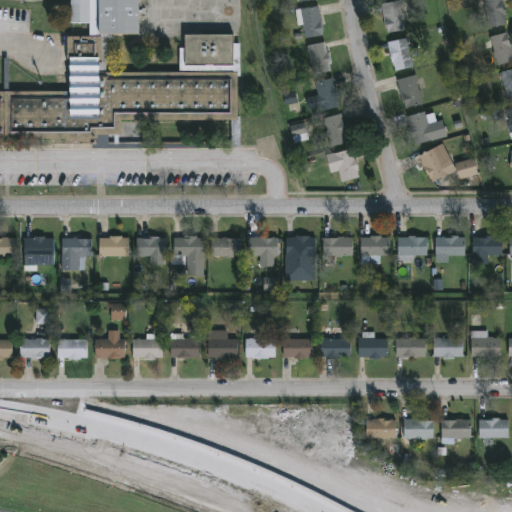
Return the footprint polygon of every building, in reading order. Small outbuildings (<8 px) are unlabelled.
[(140,0),(141,33),(113,33),(113,37),(106,37),(106,71),(180,71),(180,47),(185,47),(185,33),(235,33),(235,43),(241,43),(242,76),(238,76),(239,116),(241,116),(241,146),(232,146),(232,148),(93,148),(93,143),(98,143),(98,138),(0,138),(0,90),(66,90),(65,35),(90,35),(90,22),(70,22),(70,0),(140,0)] [(401,0),(401,4),(406,3),(407,10),(403,11),(404,12),(406,30),(388,33),(387,28),(385,28),(382,3),(401,0)] [(501,0),(506,24),(489,27),(484,0),(501,0)] [(319,5),(324,35),(306,38),(302,24),(298,25),(295,9),(319,5)] [(511,47),(511,60),(498,65),(491,36),(508,31),(511,47)] [(409,47),(410,50),(416,49),(418,57),(412,58),(413,66),(396,70),(390,51),(391,50),(389,41),(407,37),(409,47)] [(325,41),(327,51),(330,51),(332,63),(330,64),(331,71),(314,74),(310,52),(308,52),(307,49),(309,48),(308,44),(325,41)] [(511,68),(511,98),(508,100),(500,72),(511,68)] [(408,107),(404,108),(397,79),(416,74),(423,103),(408,107)] [(333,77),(336,89),(337,88),(341,106),(323,111),(322,107),(311,110),(307,97),(318,94),(315,85),(316,85),(315,82),(333,77)] [(425,111),(426,114),(435,112),(437,121),(444,119),(448,136),(416,144),(414,137),(412,138),(409,126),(411,126),(408,116),(425,111)] [(343,113),(350,141),(332,146),(329,137),(328,137),(326,130),(327,130),(324,118),(343,113)] [(305,122),(290,125),(293,144),(308,141),(305,122)] [(457,169),(433,182),(428,174),(419,155),(443,143),(457,169)] [(352,148),(360,169),(358,170),(360,177),(342,183),(338,171),(332,173),(326,154),(334,152),(335,154),(352,148)] [(479,173),(461,178),(456,163),(474,157),(479,173)] [(311,235),(311,237),(316,237),(316,281),(285,280),(286,237),(296,236),(296,233),(311,235)] [(36,236),(45,235),(45,237),(55,238),(54,266),(38,265),(38,270),(24,270),(25,240),(24,240),(24,237),(34,237),(34,235),(36,236)] [(123,235),(123,237),(129,237),(129,257),(100,257),(100,237),(110,237),(110,235),(123,235)] [(270,235),(278,237),(278,255),(249,257),(249,237),(270,235)] [(382,235),(382,237),(391,237),(391,255),(381,255),(381,264),(361,264),(361,237),(382,235)] [(422,235),(422,237),(428,237),(428,255),(415,255),(415,263),(399,263),(399,237),(422,235)] [(459,235),(459,237),(466,237),(465,255),(436,255),(436,237),(441,237),(441,235),(459,235)] [(494,235),(503,236),(503,255),(489,255),(489,264),(473,264),(473,236),(494,235)] [(158,236),(167,237),(167,258),(161,258),(158,256),(137,256),(137,237),(158,236)] [(197,236),(197,238),(204,238),(204,276),(187,276),(187,267),(178,266),(178,259),(187,259),(187,256),(174,256),(174,237),(197,236)] [(227,236),(227,238),(241,238),(241,240),(242,240),(242,256),(212,256),(212,238),(227,236)] [(344,236),(344,237),(353,237),(353,256),(343,255),(343,257),(336,257),(336,255),(324,255),(324,239),(322,239),(322,237),(344,236)] [(0,237),(8,237),(8,238),(17,238),(17,256),(0,256),(0,237)] [(93,238),(93,257),(85,257),(85,271),(62,270),(63,238),(93,238)] [(61,293),(72,293),(72,278),(61,279),(61,293)] [(263,292),(279,292),(280,278),(264,278),(263,292)] [(126,304),(111,304),(111,320),(126,320),(126,304)] [(36,325),(50,325),(50,310),(36,310),(36,325)] [(120,330),(120,339),(125,339),(125,357),(121,357),(121,359),(95,358),(96,339),(109,339),(109,330),(120,330)] [(238,338),(238,357),(230,357),(230,359),(208,357),(208,330),(228,330),(228,338),(238,338)] [(489,330),(489,337),(501,338),(501,356),(471,356),(471,330),(489,330)] [(375,332),(375,338),(389,339),(389,356),(382,356),(382,359),(370,359),(370,357),(358,356),(359,338),(363,338),(363,331),(375,332)] [(155,334),(155,339),(163,339),(163,358),(156,358),(156,360),(144,360),(144,357),(132,357),(133,339),(147,339),(147,333),(155,334)] [(291,337),(291,339),(313,339),(313,357),(307,357),(307,358),(304,358),(304,360),(299,360),(297,357),(283,357),(283,339),(291,337)] [(416,337),(427,338),(427,356),(414,356),(414,358),(402,358),(402,357),(396,357),(396,338),(416,337)] [(0,338),(12,340),(12,357),(3,357),(3,360),(0,360),(0,338)] [(43,338),(43,339),(50,339),(50,355),(51,355),(51,357),(47,357),(47,359),(20,358),(20,340),(24,339),(24,338),(28,338),(28,339),(43,338)] [(190,338),(190,339),(201,339),(200,358),(171,357),(171,339),(190,338)] [(254,338),(276,339),(275,357),(269,357),(269,359),(246,358),(246,339),(254,338)] [(329,338),(351,338),(351,357),(331,358),(331,357),(322,357),(321,338),(329,338)] [(441,338),(464,338),(464,357),(455,357),(455,359),(433,357),(433,338),(441,338)] [(65,339),(87,340),(87,359),(68,360),(68,357),(58,357),(58,340),(65,339)] [(388,418),(396,420),(396,438),(366,438),(366,420),(388,418)] [(463,418),(463,420),(474,420),(474,435),(471,435),(471,439),(442,439),(442,420),(463,418)] [(500,418),(502,420),(510,420),(510,438),(480,438),(480,419),(490,420),(490,418),(500,418)] [(420,419),(420,420),(434,420),(434,436),(432,436),(432,438),(427,438),(427,440),(420,440),(420,438),(408,439),(401,437),(401,421),(404,421),(404,419),(420,419)]
